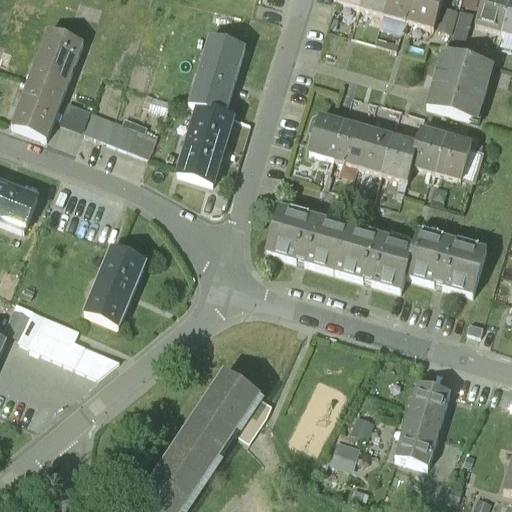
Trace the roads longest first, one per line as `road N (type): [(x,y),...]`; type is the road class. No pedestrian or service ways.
road 1 (residential): [(224,276),(201,324),(0,490)]
road 2 (residential): [(511,383),(264,309),(224,276)]
road 3 (residential): [(302,0),(224,276)]
road 4 (residential): [(224,276),(143,206),(0,147)]
